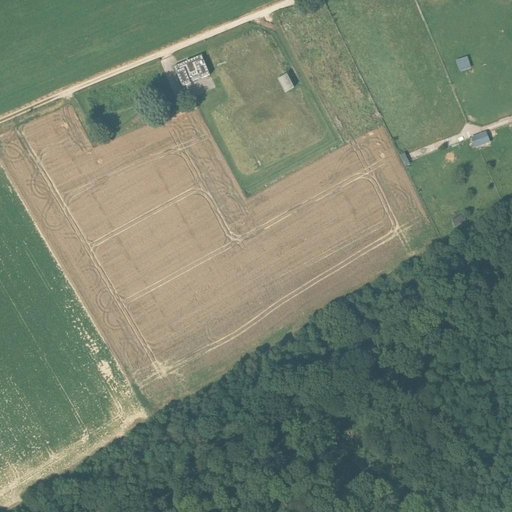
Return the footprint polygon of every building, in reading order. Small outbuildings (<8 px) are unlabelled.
[(201,79),(210,75),(201,55),(174,67),(182,87),(191,83),(190,82),(201,78),(201,79)] [(467,60),(456,63),(459,72),(470,69),(467,60)] [(285,93),(292,89),(294,88),(287,75),(278,79),(285,93)] [(486,134),(471,140),(474,149),(489,144),(486,134)] [(400,156),(405,167),(410,165),(409,162),(405,155),(404,154),(400,156)] [(462,215),(451,220),(455,227),(465,222),(462,215)]
